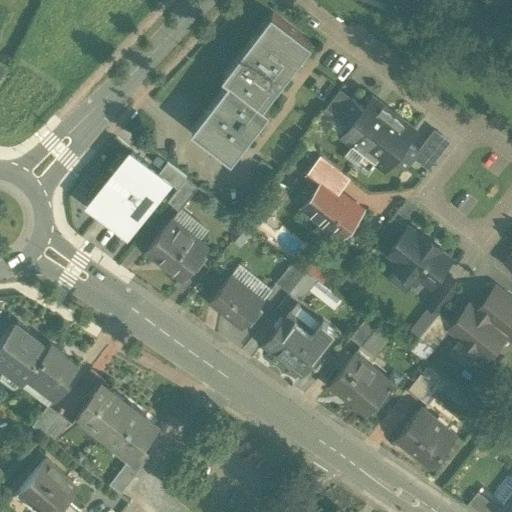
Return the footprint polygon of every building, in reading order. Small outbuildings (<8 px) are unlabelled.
[(273,11),(224,75),(230,80),(264,104),(313,41),(273,11)] [(230,80),(193,128),(232,158),(270,109),(264,104),(230,80)] [(341,87),(317,118),(330,128),(341,115),(353,98),(354,97),(341,87)] [(364,107),(353,98),(341,115),(352,123),(343,134),(365,150),(394,113),(383,104),(372,96),(364,107)] [(394,113),(365,150),(386,167),(395,156),(406,164),(418,148),(407,140),(415,129),(405,121),(394,113)] [(435,127),(413,155),(430,168),(452,140),(435,127)] [(131,147),(85,203),(128,236),(173,181),(160,171),(131,147)] [(350,174),(323,153),(308,173),(321,183),(324,179),(338,190),(350,174)] [(179,185),(168,200),(180,209),(199,185),(167,162),(160,171),(173,181),(179,185)] [(338,190),(324,179),(321,183),(304,205),(342,234),(362,209),(338,190)] [(208,246),(172,218),(147,248),(169,265),(168,266),(183,278),(208,246)] [(420,235),(409,226),(390,251),(401,260),(397,265),(416,280),(420,274),(431,283),(450,258),(439,250),(442,246),(422,232),(420,235)] [(294,259),(276,281),(290,291),(307,269),(294,259)] [(307,269),(290,291),(301,300),(311,288),(319,278),(307,269)] [(264,299),(231,273),(210,300),(242,325),(264,299)] [(450,274),(428,303),(439,311),(440,311),(461,283),(450,274)] [(330,287),(319,278),(311,288),(322,297),(330,287)] [(511,297),(496,285),(477,308),(470,302),(453,322),(450,327),(451,328),(487,356),(506,333),(511,338),(511,297)] [(313,331),(289,311),(264,342),(303,372),(327,342),(326,341),(336,328),(324,318),(313,331)] [(439,311),(419,336),(435,348),(451,328),(450,327),(453,322),(440,311),(439,311)] [(367,315),(351,336),(362,345),(379,325),(367,315)] [(45,345),(13,321),(0,337),(0,359),(23,376),(25,373),(46,346),(45,345)] [(78,363),(49,341),(45,345),(46,346),(25,373),(54,395),(78,363)] [(355,352),(330,383),(367,413),(378,399),(383,402),(397,385),(355,352)] [(428,364),(408,388),(420,398),(435,379),(440,373),(428,364)] [(511,377),(504,371),(495,382),(511,395),(511,377)] [(473,399),(440,373),(435,379),(468,406),(473,399)] [(102,380),(77,413),(89,422),(92,418),(106,429),(127,400),(102,380)] [(159,424),(127,400),(106,429),(103,433),(117,443),(120,440),(136,452),(133,456),(159,424)] [(47,403),(31,424),(41,432),(57,411),(47,403)] [(456,434),(422,405),(397,437),(431,465),(456,434)] [(57,411),(41,432),(52,440),(68,419),(57,411)] [(78,486),(44,457),(18,488),(40,506),(37,509),(40,511),(42,508),(46,511),(55,511),(67,499),(78,486)] [(126,461),(110,483),(121,491),(138,470),(126,461)] [(511,498),(511,485),(507,482),(497,494),(509,503),(511,498)] [(495,511),(499,507),(478,491),(469,502),(481,511),(495,511)] [(511,511),(511,498),(509,503),(502,511),(503,511),(511,511)] [(82,511),(67,499),(55,511),(82,511)]
